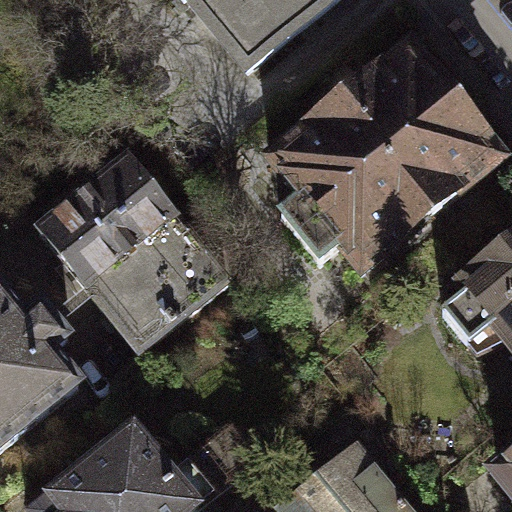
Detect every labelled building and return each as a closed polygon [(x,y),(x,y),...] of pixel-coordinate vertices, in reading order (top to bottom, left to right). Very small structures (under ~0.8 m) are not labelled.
[(185,0),(248,77),(342,0),(185,0)] [(501,160),(409,50),(271,166),(301,202),(279,220),(320,268),(341,250),(362,276),(501,160)] [(229,285),(128,163),(39,236),(140,358),(229,285)] [(511,247),(461,287),(468,296),(442,315),(470,350),(496,330),(511,350),(511,247)] [(0,289),(0,458),(83,389),(52,352),(69,338),(44,308),(27,322),(0,289)] [(167,477),(195,511),(201,511),(259,463),(228,426),(167,477)] [(132,433),(33,511),(195,511),(167,477),(132,433)] [(408,511),(358,449),(279,511),(408,511)] [(511,511),(511,465),(498,477),(511,494),(511,511)]
